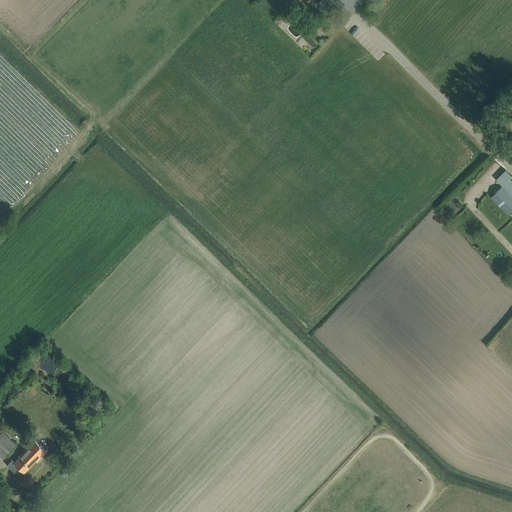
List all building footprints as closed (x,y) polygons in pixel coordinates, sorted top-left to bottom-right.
[(330,4),(325,0),(320,0),(317,3),(325,10),(330,4)] [(511,184),(508,180),(511,176),(511,175),(506,169),(496,179),(502,185),(511,194),(511,184)] [(511,194),(502,185),(490,197),(509,215),(511,211),(511,194)] [(2,431),(0,432),(0,454),(4,458),(16,446),(2,431)] [(29,444),(19,455),(20,456),(15,462),(12,460),(7,465),(15,472),(19,467),(24,472),(40,455),(41,457),(47,451),(36,440),(31,445),(29,444)]
